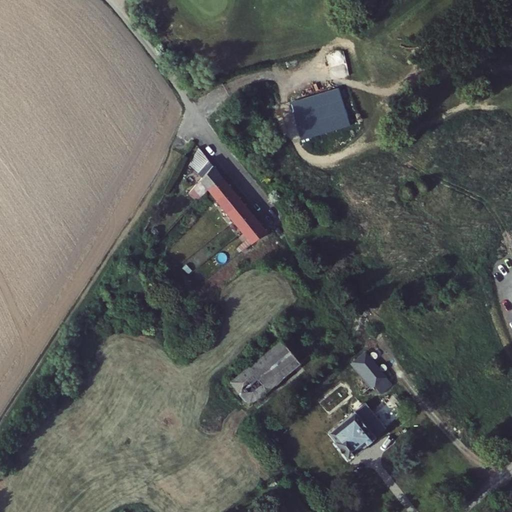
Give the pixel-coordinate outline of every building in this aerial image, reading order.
[(290,101),(301,136),(348,122),(338,86),(290,101)] [(207,190),(216,200),(225,212),(234,223),(244,235),(252,245),(268,232),(260,222),(251,210),(241,198),(232,186),(224,177),(201,146),(190,162),(204,176),(191,189),(198,198),(207,190)] [(301,363),(281,338),(230,381),(248,407),(301,363)] [(374,386),(385,375),(365,351),(353,361),(374,386)] [(386,422),(399,413),(389,397),(376,405),(386,422)] [(333,439),(347,459),(386,427),(377,416),(366,401),(355,409),(327,430),(334,438),(333,439)]
